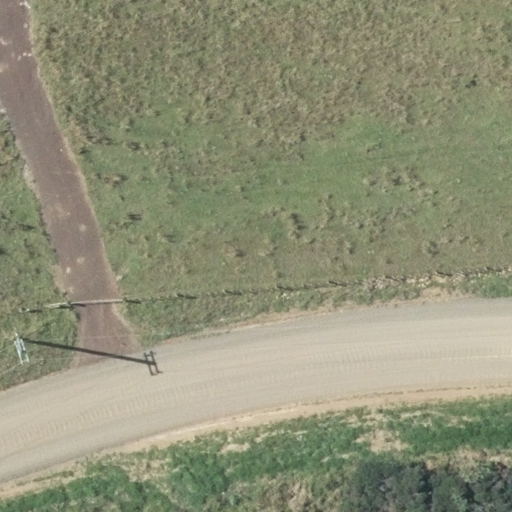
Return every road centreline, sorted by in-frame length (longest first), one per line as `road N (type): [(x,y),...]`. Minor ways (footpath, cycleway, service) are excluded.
road 1 (unclassified): [(0,426),(136,387),(458,339),(511,340)]
road 2 (track): [(136,387),(2,47),(6,0)]
